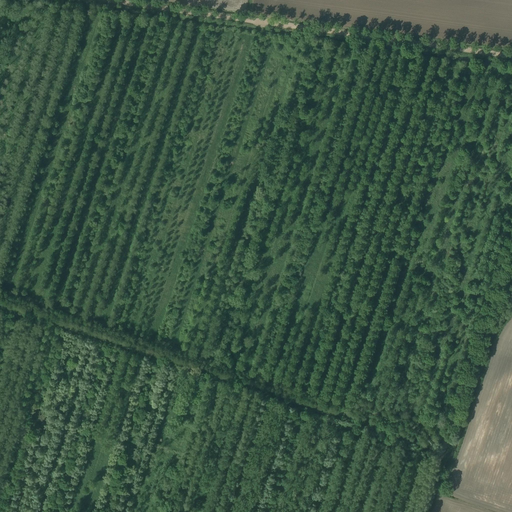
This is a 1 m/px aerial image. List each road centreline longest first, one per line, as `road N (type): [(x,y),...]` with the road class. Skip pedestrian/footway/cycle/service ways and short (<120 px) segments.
road 1 (track): [(0,290),(405,423),(439,460)]
road 2 (track): [(90,0),(511,55)]
road 3 (track): [(511,237),(422,511)]
